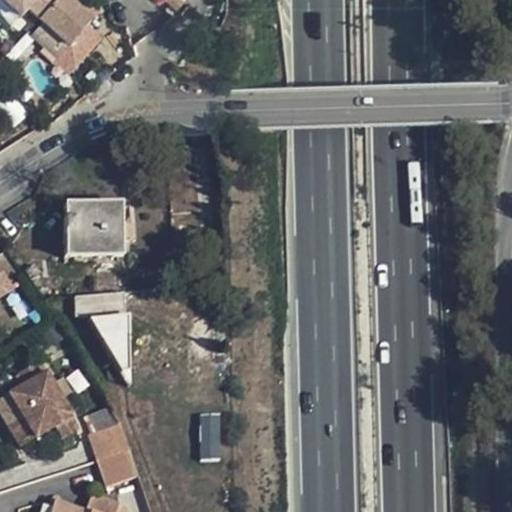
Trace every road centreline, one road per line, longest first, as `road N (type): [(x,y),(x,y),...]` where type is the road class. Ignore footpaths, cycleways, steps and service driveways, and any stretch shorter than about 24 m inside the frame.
road 1 (motorway): [(317,0),(329,511)]
road 2 (motorway): [(409,511),(398,0)]
road 3 (residential): [(131,117),(511,102)]
road 4 (residential): [(0,179),(131,117)]
